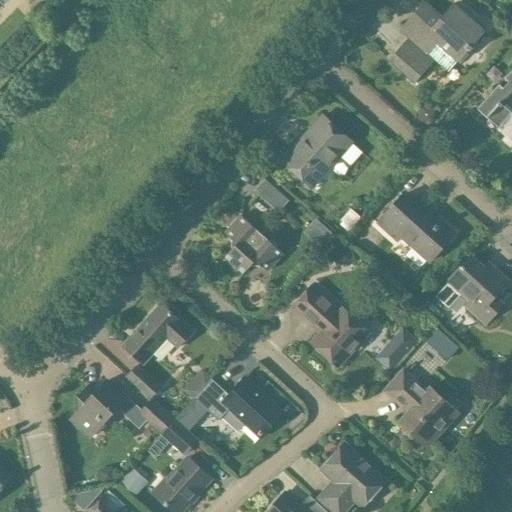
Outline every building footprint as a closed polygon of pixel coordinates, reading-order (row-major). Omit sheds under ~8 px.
[(403,30),(410,37),(389,60),(415,84),(436,60),(449,71),(459,60),(460,61),(487,31),(457,4),(440,23),(423,7),(403,30)] [(511,72),(479,109),(501,128),(511,115),(511,72)] [(314,187),(354,142),(328,119),(309,141),(305,137),(284,160),(314,187)] [(255,191),(278,213),(289,201),(278,191),(280,189),(267,177),(255,191)] [(431,262),(457,233),(439,217),(435,221),(405,194),(380,224),(400,241),(403,237),(431,262)] [(361,219),(351,209),(342,219),(352,228),(361,219)] [(270,272),(285,254),(276,246),(280,242),(272,236),(269,240),(243,216),(227,233),(239,244),(227,258),(245,275),(258,261),(270,272)] [(324,247),(334,235),(328,230),(317,242),(324,247)] [(473,257),(450,282),(450,281),(435,297),(448,309),(463,293),(472,301),(468,306),(488,324),(506,304),(497,296),(510,281),(498,269),(493,275),(473,257)] [(340,367),(372,332),(346,308),(343,312),(314,285),(295,306),(323,332),(314,342),(340,367)] [(162,303),(150,316),(123,347),(145,366),(168,340),(178,350),(182,345),(194,332),(162,303)] [(436,328),(425,340),(448,360),(458,348),(436,328)] [(162,387),(137,364),(126,376),(151,399),(162,387)] [(429,447),(460,412),(432,387),(429,390),(405,368),(386,390),(410,411),(401,421),(429,447)] [(213,380),(195,400),(219,421),(229,409),(246,425),(241,430),(255,443),(284,412),(246,377),(229,395),(213,380)] [(102,419),(115,404),(124,412),(123,414),(139,429),(146,422),(160,434),(175,418),(153,398),(142,410),(123,393),(122,395),(107,381),(95,395),(88,389),(81,396),(80,410),(72,419),(93,437),(106,422),(102,419)] [(175,418),(160,434),(185,456),(199,441),(194,435),(179,422),(175,418)] [(368,501),(387,480),(347,443),(323,468),(337,480),(321,498),(335,511),(344,511),(361,494),(368,501)] [(175,511),(183,511),(213,479),(190,458),(156,495),(175,511)] [(120,484),(134,496),(144,485),(130,473),(120,484)] [(0,493),(9,483),(0,474),(0,493)] [(100,490),(71,496),(72,500),(84,510),(102,491),(100,490)] [(125,511),(122,509),(125,505),(109,491),(90,511),(125,511)] [(327,511),(310,496),(301,506),(288,494),(271,511),(327,511)]
